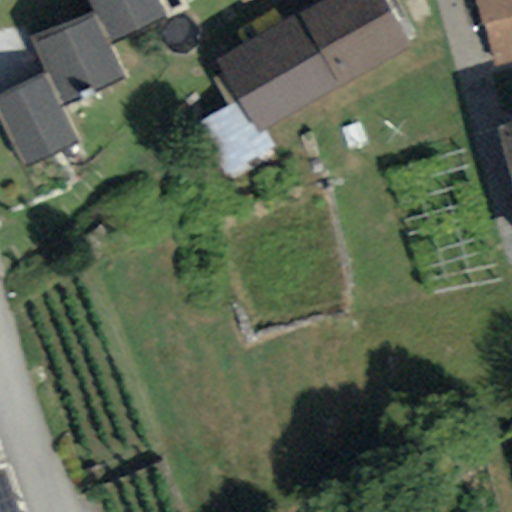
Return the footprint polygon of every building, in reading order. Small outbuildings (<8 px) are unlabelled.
[(165,0),(86,0),(90,6),(31,35),(49,71),(0,95),(0,115),(23,162),(78,135),(60,100),(124,69),(108,38),(170,8),(165,0)] [(412,37),(390,0),(307,0),(215,54),(258,126),(412,37)] [(511,0),(477,0),(491,60),(511,54),(511,0)] [(511,112),(494,118),(511,176),(511,112)] [(0,511),(18,511),(0,457),(0,511)]
